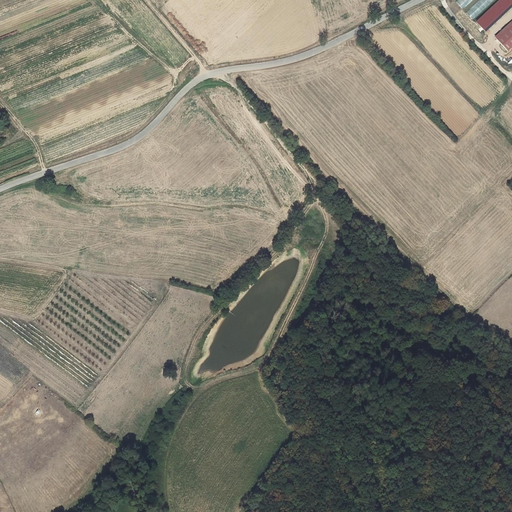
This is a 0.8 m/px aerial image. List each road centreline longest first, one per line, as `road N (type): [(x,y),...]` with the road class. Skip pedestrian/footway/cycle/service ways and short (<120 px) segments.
road 1 (tertiary): [(0,189),(131,141),(207,73),(289,60),(420,0)]
road 2 (track): [(468,325),(341,216),(224,70)]
